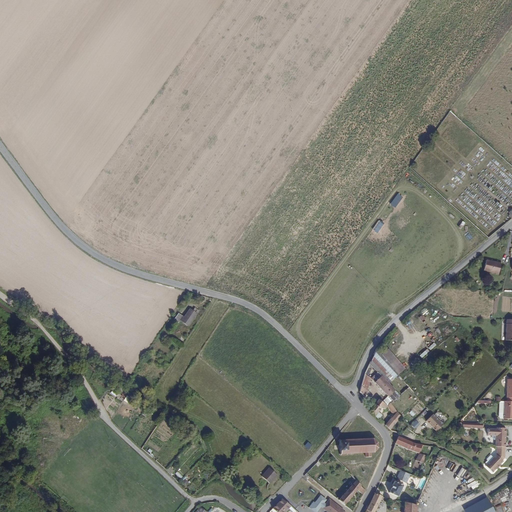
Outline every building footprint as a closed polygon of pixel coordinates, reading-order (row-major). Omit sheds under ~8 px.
[(500,274),(503,264),(488,260),(485,270),(500,274)] [(185,318),(184,317),(179,314),(175,320),(179,323),(181,324),(183,322),(190,327),(199,314),(200,312),(196,309),(195,311),(191,309),(185,318)] [(381,369),(388,362),(377,348),(371,361),(372,362),(372,365),(381,369)] [(26,364),(32,356),(28,354),(23,361),(26,364)] [(367,377),(368,375),(368,373),(372,365),(372,362),(371,361),(366,370),(363,379),(368,383),(370,380),(367,377)] [(401,378),(388,362),(381,369),(378,371),(385,379),(387,378),(389,380),(388,382),(392,386),(401,378)] [(388,382),(389,380),(387,378),(385,379),(378,371),(377,371),(370,377),(388,396),(382,402),(385,404),(386,406),(390,403),(395,399),(391,394),(395,390),(392,386),(388,382)] [(367,389),(370,384),(368,383),(363,379),(361,385),(367,389)] [(368,390),(367,389),(361,385),(359,390),(365,395),(368,390)] [(386,406),(385,404),(382,402),(378,399),(369,409),(370,410),(379,418),(382,414),(378,410),(381,407),(384,409),(386,406)] [(401,418),(390,403),(386,406),(387,407),(394,415),(385,424),(389,428),(390,429),(401,418)] [(443,424),(433,413),(426,420),(436,430),(443,424)] [(147,425),(137,437),(143,442),(153,429),(147,425)] [(506,447),(507,428),(497,428),(497,429),(488,429),(488,435),(492,435),(492,437),(495,439),(496,440),(496,446),(505,447),(506,447)] [(423,445),(398,436),(395,443),(399,444),(420,451),(423,445)] [(378,450),(378,446),(377,444),(371,440),(349,440),(348,440),(348,439),(347,439),(346,440),(346,441),(342,440),(341,439),(340,439),(339,440),(338,440),(339,441),(340,442),(340,452),(338,453),(338,454),(339,454),(340,455),(341,455),(344,454),(345,455),(346,455),(347,454),(360,454),(364,454),(364,458),(370,458),(371,454),(371,453),(374,454),(378,450)] [(493,472),(503,460),(502,460),(504,457),(505,447),(496,446),(496,453),(493,457),(487,463),(485,465),(493,472)] [(418,453),(412,470),(419,473),(425,455),(418,453)] [(267,482),(276,474),(272,470),(267,465),(259,474),(267,482)] [(399,494),(403,482),(407,472),(400,469),(396,481),(394,480),(389,490),(399,494)] [(343,504),(356,489),(362,494),(365,490),(361,486),(361,484),(355,479),(337,499),(343,504)] [(377,505),(381,497),(388,500),(388,498),(375,492),(374,494),(366,510),(369,511),(373,511),(375,509),(377,510),(379,506),(377,505)] [(325,504),(323,503),(325,501),(320,497),(315,503),(311,509),(314,511),(315,511),(320,506),(322,508),(325,504)] [(495,511),(486,497),(469,507),(464,510),(465,511),(495,511)] [(284,511),(288,508),(290,506),(282,498),(270,510),(271,511),(284,511)] [(345,511),(343,509),(329,499),(325,504),(322,508),(327,511),(345,511)] [(416,511),(417,502),(412,501),(406,499),(404,511),(402,511),(416,511)]
